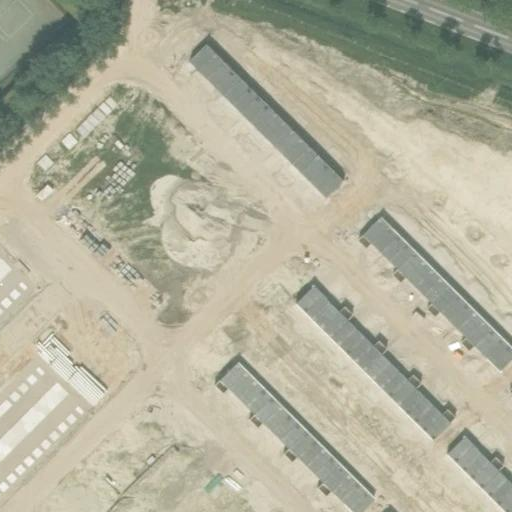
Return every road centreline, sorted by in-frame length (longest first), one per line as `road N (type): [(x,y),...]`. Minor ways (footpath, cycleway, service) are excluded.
road 1 (residential): [(1,182),(129,54),(299,222)]
road 2 (residential): [(299,222),(511,434)]
road 3 (residential): [(1,182),(171,353)]
road 4 (residential): [(305,511),(159,365)]
road 5 (residential): [(15,511),(159,365)]
road 6 (residential): [(171,353),(299,222)]
